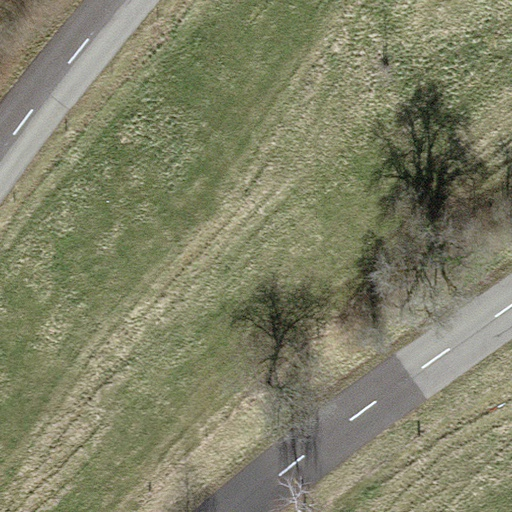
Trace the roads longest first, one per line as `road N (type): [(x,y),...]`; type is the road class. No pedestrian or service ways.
road 1 (tertiary): [(236,511),(511,307)]
road 2 (tertiary): [(131,0),(0,168)]
